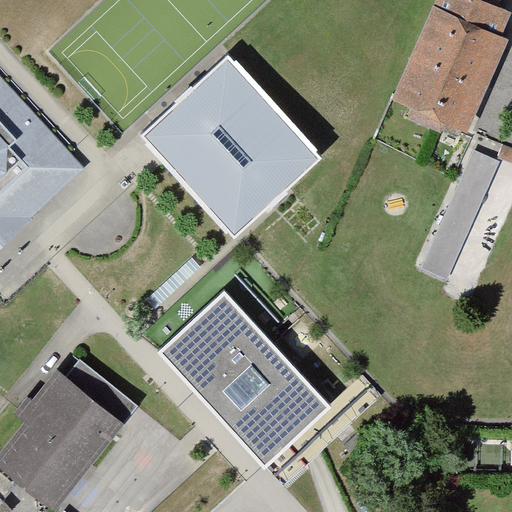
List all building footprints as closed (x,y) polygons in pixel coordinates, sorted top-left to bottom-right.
[(492,0),(433,0),(388,106),(462,138),(500,48),(490,44),(502,16),(492,12),(492,0)] [(146,132),(242,234),(329,151),(233,50),(146,132)] [(0,80),(0,250),(85,171),(0,80)] [(511,150),(499,145),(494,159),(511,166),(511,150)] [(442,283),(496,167),(471,155),(417,271),(442,283)] [(156,353),(261,468),(326,408),(221,293),(156,353)] [(0,459),(63,506),(142,399),(74,349),(26,414),(28,416),(0,454),(0,459)]
